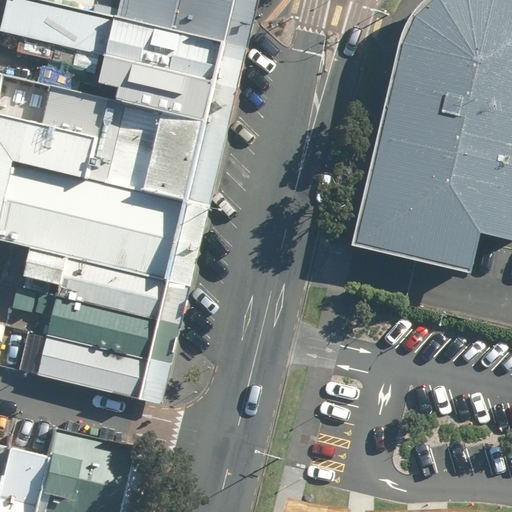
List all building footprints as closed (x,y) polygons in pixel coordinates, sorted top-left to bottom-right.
[(105,57),(229,85),(238,45),(117,16),(44,0),(9,0),(2,32),(105,57)] [(120,0),(117,16),(238,45),(248,0),(120,0)] [(511,238),(511,0),(441,0),(415,30),(359,243),(470,270),(480,231),(511,238)] [(121,88),(118,100),(218,125),(229,85),(105,57),(98,82),(121,88)] [(39,125),(92,138),(82,178),(197,205),(218,125),(118,100),(49,83),(39,125)] [(0,238),(30,246),(179,282),(197,205),(82,178),(92,138),(39,125),(0,115),(0,238)] [(59,285),(56,296),(170,324),(179,282),(30,246),(22,276),(59,285)] [(49,327),(47,337),(160,363),(170,324),(56,296),(16,286),(8,317),(49,327)] [(160,363),(47,337),(38,373),(152,399),(160,363)] [(50,457),(36,511),(121,511),(138,447),(57,427),(50,457)] [(0,487),(10,447),(0,444),(0,487)] [(0,487),(0,511),(36,511),(50,457),(10,447),(0,487)] [(297,511),(511,511),(511,507),(455,503),(408,506),(380,506),(380,511),(366,511),(366,507),(302,492),(297,511)]
